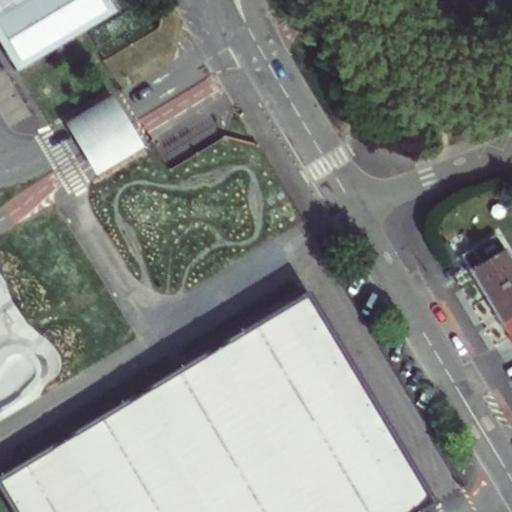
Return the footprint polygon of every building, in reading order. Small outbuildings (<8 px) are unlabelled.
[(0,0),(0,45),(16,72),(115,13),(106,0),(0,0)] [(123,113),(111,94),(63,123),(75,141),(87,161),(97,177),(144,149),(134,131),(123,113)] [(472,274),(486,297),(511,281),(511,263),(495,235),(461,256),(472,274)] [(511,337),(511,281),(486,297),(496,314),(510,338),(511,337)] [(418,511),(433,504),(308,295),(0,482),(0,485),(16,511),(418,511)]
